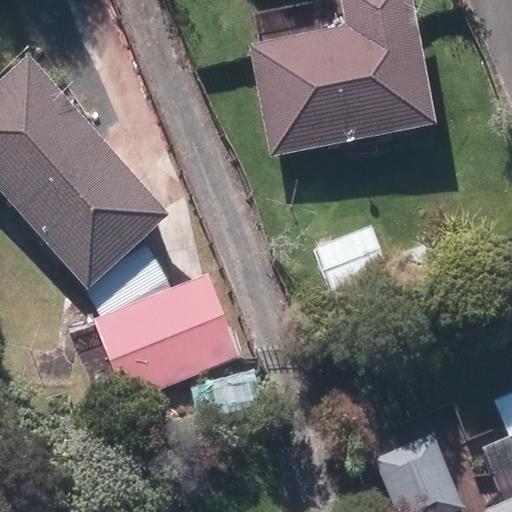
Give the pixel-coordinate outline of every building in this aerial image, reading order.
[(250,55),(272,166),(436,133),(409,0),(337,0),(345,36),(250,55)] [(128,408),(240,365),(208,283),(135,312),(133,306),(166,293),(147,242),(168,222),(27,66),(0,90),(0,196),(92,299),(103,325),(97,327),(128,408)] [(315,257),(335,303),(389,281),(369,234),(315,257)] [(185,395),(192,430),(233,420),(225,386),(185,395)] [(511,511),(511,496),(498,503),(501,511),(511,511)]
